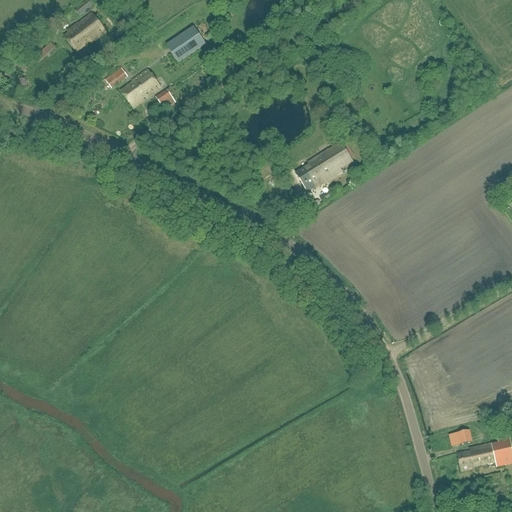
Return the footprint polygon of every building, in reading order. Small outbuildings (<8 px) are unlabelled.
[(79,17),(95,5),(89,0),(88,0),(74,11),(79,17)] [(89,42),(90,44),(104,33),(91,16),(68,34),(69,35),(65,38),(76,52),(89,42)] [(64,31),(68,27),(64,22),(60,26),(64,31)] [(193,28),(167,47),(178,65),(205,46),(193,28)] [(106,81),(112,90),(127,78),(121,70),(106,81)] [(121,93),(133,109),(160,88),(147,71),(132,82),(133,83),(121,93)] [(167,91),(155,98),(165,111),(175,104),(173,100),(167,91)] [(96,125),(106,138),(113,132),(103,119),(96,125)] [(352,164),(349,160),(354,157),(347,146),(342,149),(339,144),(308,164),(309,166),(296,174),(307,193),(315,188),(316,189),(342,173),(340,170),(346,166),(347,168),(352,164)] [(469,432),(457,434),(460,446),(472,444),(469,432)] [(511,451),(509,437),(497,440),(498,443),(491,444),(469,449),(469,453),(457,455),(461,472),(471,470),(471,468),(495,462),(496,467),(511,463),(511,451)] [(478,486),(502,480),(500,474),(477,479),(478,486)]
